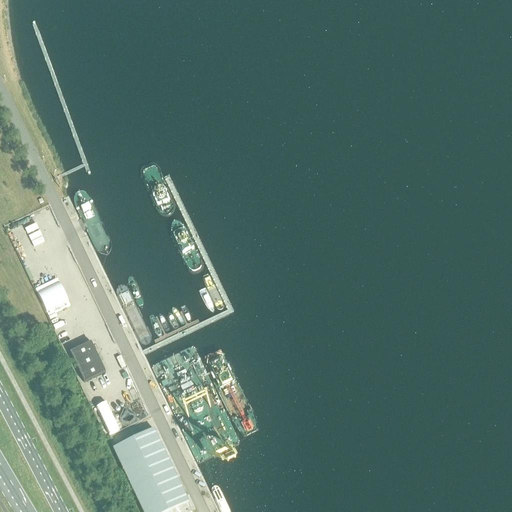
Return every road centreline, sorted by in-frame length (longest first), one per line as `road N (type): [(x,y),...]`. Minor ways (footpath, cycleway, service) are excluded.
road 1 (residential): [(0,88),(203,511)]
road 2 (primary): [(61,511),(0,394)]
